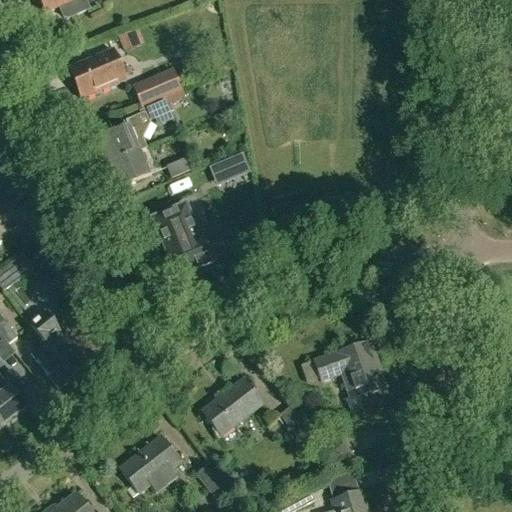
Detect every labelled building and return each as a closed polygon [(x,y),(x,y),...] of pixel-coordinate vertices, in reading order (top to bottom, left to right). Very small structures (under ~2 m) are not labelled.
[(39,0),(46,15),(51,13),(56,25),(91,10),(86,0),(39,0)] [(117,38),(124,54),(134,50),(128,33),(117,38)] [(113,48),(108,49),(109,53),(70,70),(77,85),(76,85),(83,102),(128,82),(113,48)] [(215,70),(218,77),(231,71),(229,65),(215,70)] [(134,91),(142,111),(166,101),(169,110),(187,103),(175,74),(134,91)] [(100,141),(110,165),(139,153),(139,151),(145,149),(141,139),(149,124),(148,122),(171,113),(169,110),(166,101),(142,111),(139,112),(141,116),(125,123),(128,130),(100,141)] [(87,131),(91,139),(111,130),(109,121),(87,131)] [(0,172),(11,169),(1,141),(0,141),(0,172)] [(110,165),(120,189),(149,178),(139,153),(110,165)] [(167,168),(172,180),(195,171),(190,159),(167,168)] [(0,241),(34,226),(22,199),(0,208),(0,241)] [(202,240),(189,245),(180,222),(165,228),(175,251),(166,255),(176,279),(177,278),(183,291),(197,285),(191,272),(212,263),(202,240)] [(35,271),(24,256),(0,273),(0,286),(5,293),(35,271)] [(21,303),(46,284),(41,277),(16,296),(21,303)] [(44,314),(28,326),(43,345),(70,382),(83,372),(62,344),(65,342),(44,314)] [(0,317),(0,336),(7,345),(16,339),(0,317)] [(0,353),(8,347),(7,345),(0,336),(0,353)] [(373,394),(387,389),(372,344),(316,363),(323,382),(344,375),(352,400),(350,401),(354,413),(377,405),(373,394)] [(43,345),(30,355),(58,391),(70,382),(43,345)] [(10,371),(1,379),(0,377),(0,422),(3,427),(25,410),(15,398),(25,390),(10,371)] [(263,406),(245,382),(203,414),(221,438),(263,406)] [(303,446),(313,437),(291,409),(281,417),(303,446)] [(177,480),(170,472),(180,464),(161,440),(119,471),(131,487),(138,496),(149,487),(156,496),(177,480)] [(361,464),(346,444),(329,458),(343,477),(361,464)] [(219,505),(231,495),(210,467),(196,476),(219,505)] [(298,511),(316,503),(310,491),(278,508),(280,511),(298,511)] [(368,511),(363,493),(329,503),(332,511),(368,511)] [(55,511),(90,511),(77,495),(55,511)]
